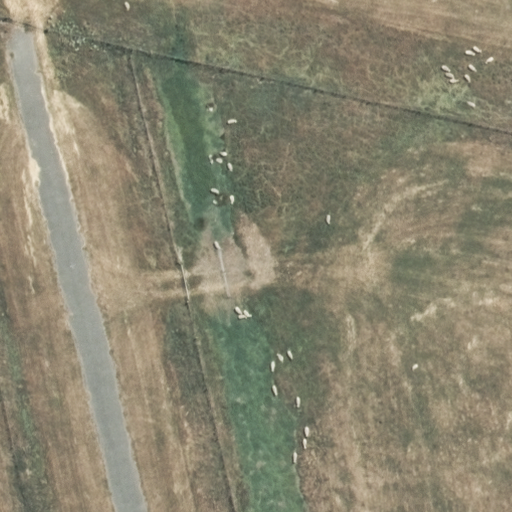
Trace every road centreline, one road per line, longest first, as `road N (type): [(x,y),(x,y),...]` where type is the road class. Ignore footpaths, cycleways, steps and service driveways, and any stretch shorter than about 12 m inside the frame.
road 1 (unknown): [(511,363),(0,246)]
road 2 (unknown): [(99,511),(145,279)]
